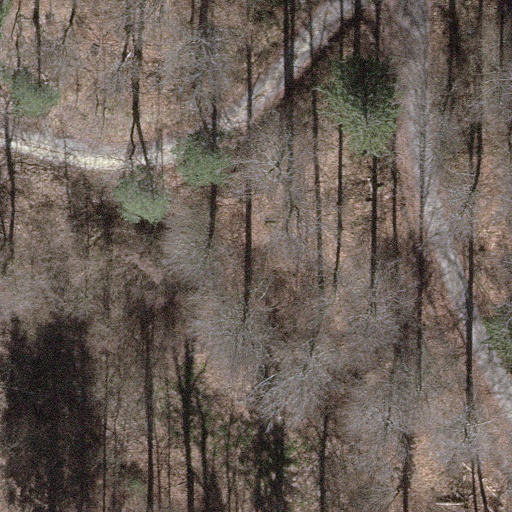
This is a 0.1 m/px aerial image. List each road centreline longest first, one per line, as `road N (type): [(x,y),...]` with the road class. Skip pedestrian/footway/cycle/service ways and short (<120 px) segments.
road 1 (track): [(348,0),(277,91),(159,167),(0,140)]
road 2 (track): [(511,400),(464,262),(447,117),(454,0)]
